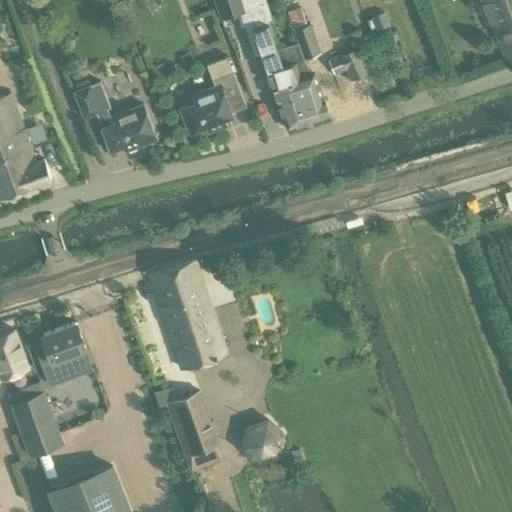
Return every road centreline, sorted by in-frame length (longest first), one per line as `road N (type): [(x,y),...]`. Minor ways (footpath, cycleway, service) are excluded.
road 1 (unclassified): [(43,208),(511,75)]
road 2 (tertiary): [(66,282),(511,155)]
road 3 (unknown): [(66,282),(93,309),(171,511)]
